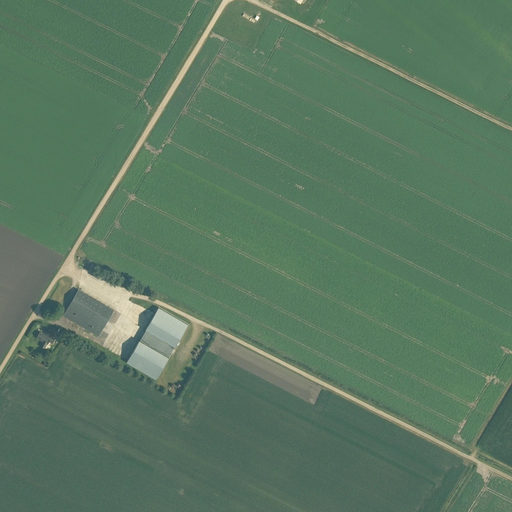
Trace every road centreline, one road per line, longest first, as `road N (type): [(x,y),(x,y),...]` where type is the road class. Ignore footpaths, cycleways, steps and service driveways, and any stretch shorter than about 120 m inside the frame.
road 1 (track): [(65,265),(170,305),(511,477)]
road 2 (track): [(0,372),(225,0)]
road 3 (track): [(250,0),(511,128)]
